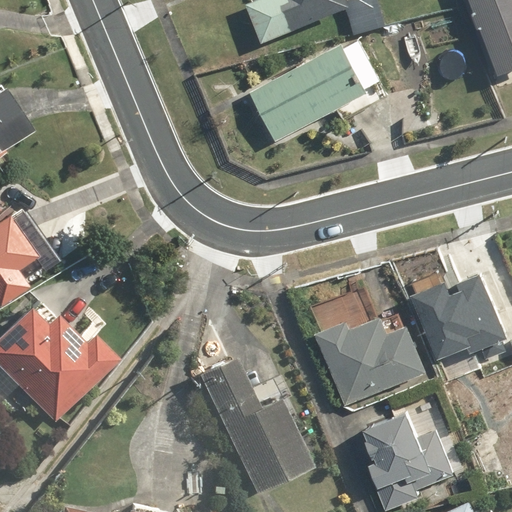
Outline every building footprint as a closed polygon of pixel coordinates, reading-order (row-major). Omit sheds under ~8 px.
[(357,0),(350,4),(348,0),(253,0),(247,3),(265,43),(333,12),(334,15),(345,10),(357,37),(385,24),(374,0),(357,0)] [(511,0),(472,0),(500,72),(511,67),(511,0)] [(345,48),(342,42),(252,91),(277,138),(383,80),(361,39),(345,48)] [(0,172),(8,168),(0,155),(0,144),(27,128),(1,86),(0,87),(0,172)] [(0,305),(28,283),(23,277),(42,263),(3,213),(0,215),(0,305)] [(505,338),(484,277),(458,286),(459,291),(449,295),(445,283),(410,295),(433,358),(466,347),(468,351),(505,338)] [(119,360),(95,334),(91,329),(81,339),(73,330),(54,310),(52,312),(42,302),(33,310),(29,306),(0,332),(0,404),(14,420),(34,401),(52,421),(119,360)] [(389,333),(381,312),(349,324),(347,319),(319,330),(349,405),(427,373),(408,325),(389,333)] [(232,352),(196,370),(256,491),(312,464),(277,394),(258,403),(232,352)] [(415,408),(365,426),(377,458),(370,461),(387,507),(420,495),(418,490),(453,477),(437,431),(425,436),(415,408)] [(477,511),(472,500),(443,511),(477,511)] [(124,511),(106,511),(58,505),(57,511),(189,511),(126,503),(124,511)]
